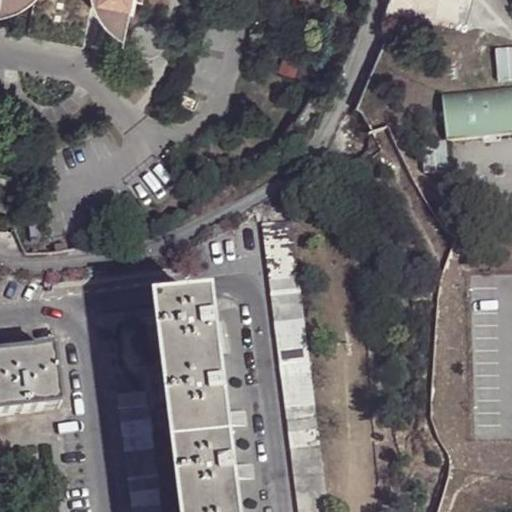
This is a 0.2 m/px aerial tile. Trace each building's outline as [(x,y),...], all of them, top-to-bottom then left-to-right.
[(88,0),(89,2),(93,9),(97,15),(103,21),(109,25),(118,30),(124,0),(88,0)] [(387,0),(384,10),(399,15),(404,0),(387,0)] [(500,68),(511,66),(511,53),(498,55),(500,68)] [(511,86),(437,95),(442,144),(511,135),(511,86)] [(298,511),(326,511),(288,220),(259,224),(298,511)] [(238,511),(212,310),(154,318),(179,511),(238,511)] [(0,359),(0,417),(60,409),(51,353),(0,359)] [(130,511),(160,511),(145,393),(115,397),(130,511)]
